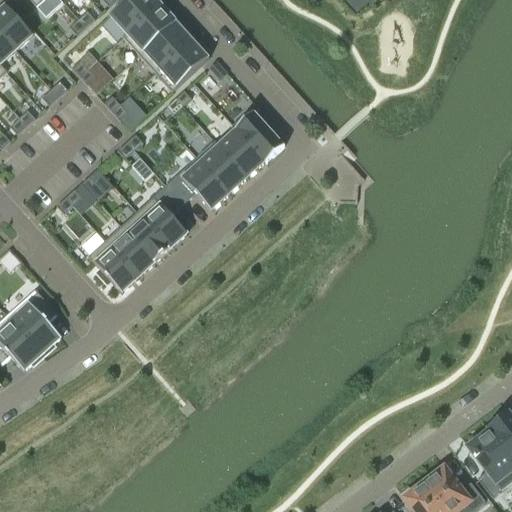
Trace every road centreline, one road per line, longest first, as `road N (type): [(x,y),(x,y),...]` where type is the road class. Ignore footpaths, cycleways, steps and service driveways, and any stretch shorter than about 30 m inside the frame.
road 1 (residential): [(111,324),(304,149),(168,0)]
road 2 (residential): [(349,511),(511,385)]
road 3 (residential): [(0,205),(111,324)]
road 4 (residential): [(0,405),(111,324)]
